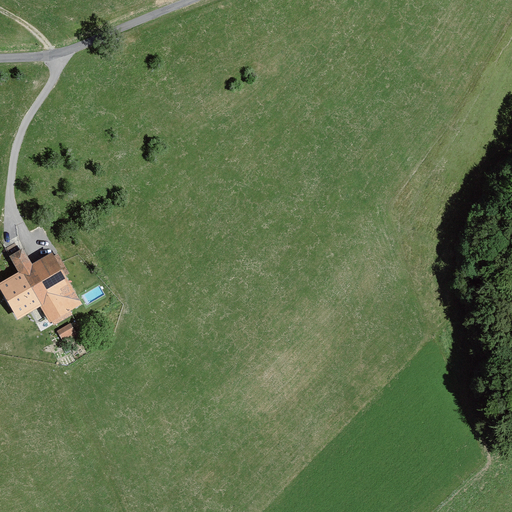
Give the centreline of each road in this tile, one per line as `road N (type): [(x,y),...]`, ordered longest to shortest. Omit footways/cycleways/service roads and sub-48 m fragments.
road 1 (track): [(33,246),(11,208),(20,131),(55,78),(52,55)]
road 2 (residential): [(0,58),(52,55),(197,0)]
